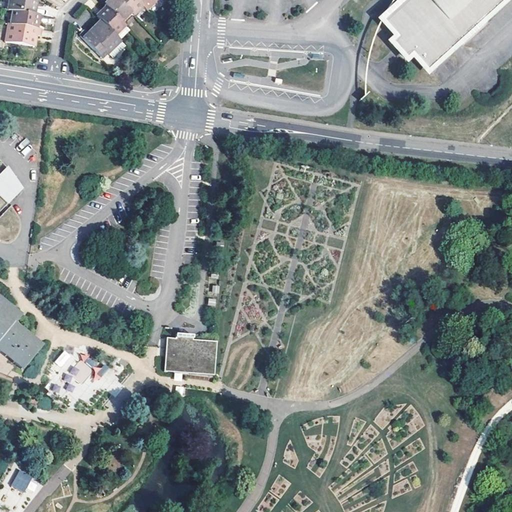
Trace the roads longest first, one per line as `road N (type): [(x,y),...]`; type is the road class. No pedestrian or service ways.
road 1 (residential): [(511,160),(188,116)]
road 2 (residential): [(50,94),(188,116)]
road 3 (track): [(511,404),(481,438),(454,511)]
